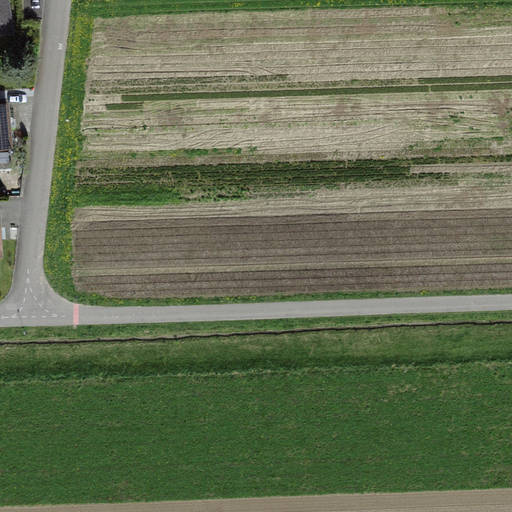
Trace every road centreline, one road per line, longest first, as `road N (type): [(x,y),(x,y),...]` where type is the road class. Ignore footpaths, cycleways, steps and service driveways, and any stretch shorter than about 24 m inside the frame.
road 1 (residential): [(511,300),(25,316)]
road 2 (residential): [(25,316),(60,0)]
